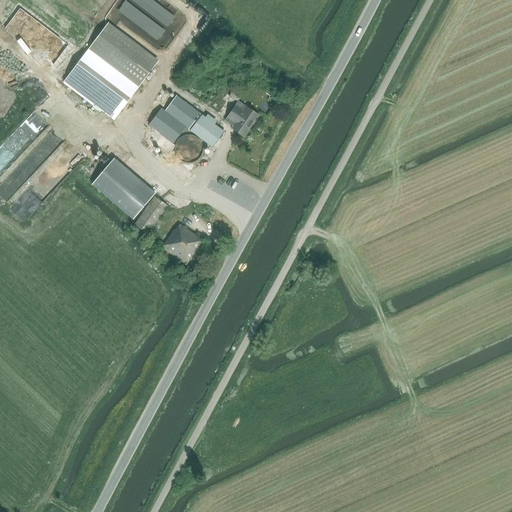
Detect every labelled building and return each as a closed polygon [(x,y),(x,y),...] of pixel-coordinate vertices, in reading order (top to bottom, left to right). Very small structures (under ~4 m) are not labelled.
[(115,120),(140,86),(157,64),(106,26),(90,48),(76,66),(64,82),(110,117),(115,120)] [(189,129),(200,113),(176,95),(165,110),(162,108),(149,125),(174,143),(186,127),(189,129)] [(243,137),(259,115),(239,102),(225,121),(233,126),(231,129),(243,137)] [(213,147),(224,132),(202,115),(191,130),(213,147)] [(166,152),(171,144),(153,134),(149,142),(166,152)] [(98,179),(143,212),(163,185),(118,153),(98,179)] [(233,178),(210,198),(225,215),(248,195),(233,178)] [(160,217),(169,206),(155,197),(143,213),(134,224),(151,236),(158,225),(159,226),(164,220),(160,217)] [(186,265),(202,242),(179,226),(175,232),(174,231),(161,249),(186,265)]
